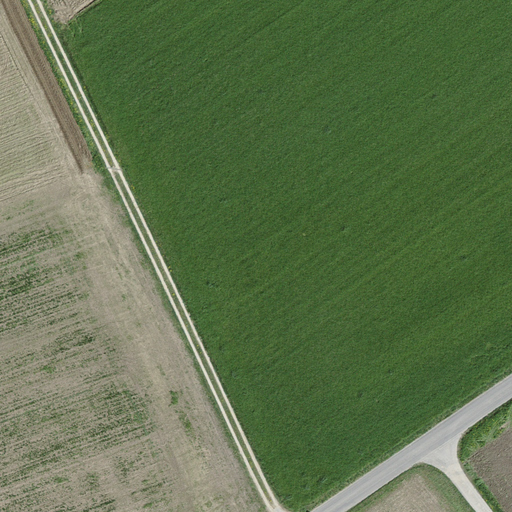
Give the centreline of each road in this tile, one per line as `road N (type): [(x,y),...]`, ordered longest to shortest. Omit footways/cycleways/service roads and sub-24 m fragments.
road 1 (track): [(276,511),(35,0)]
road 2 (residential): [(329,511),(511,385)]
